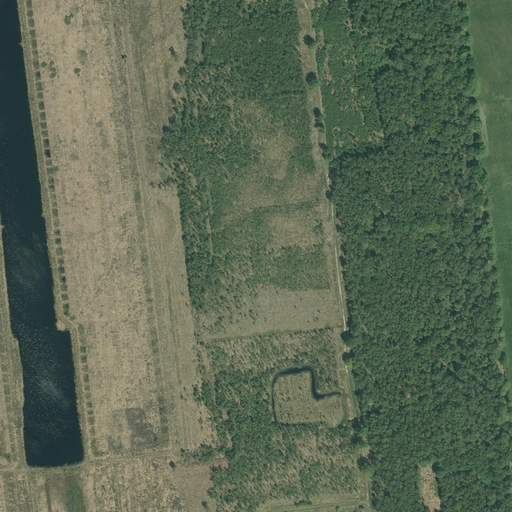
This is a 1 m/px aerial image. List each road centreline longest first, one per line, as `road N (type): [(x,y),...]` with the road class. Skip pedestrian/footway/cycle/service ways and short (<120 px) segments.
road 1 (track): [(486,223),(511,454)]
road 2 (track): [(460,0),(486,223)]
